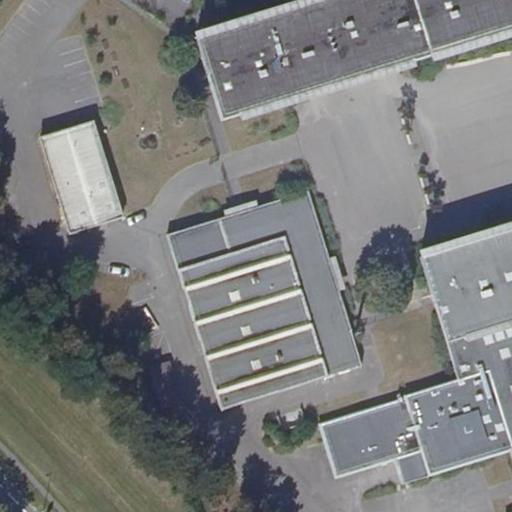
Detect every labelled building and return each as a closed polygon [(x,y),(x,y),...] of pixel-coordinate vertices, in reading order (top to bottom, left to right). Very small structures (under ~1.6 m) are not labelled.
[(511,0),(321,0),(197,39),(218,106),(222,120),(511,30),(511,0)] [(93,122),(41,137),(70,233),(92,226),(123,216),(101,145),(93,122)] [(357,350),(309,192),(220,219),(168,234),(175,256),(178,269),(221,410),(362,366),(357,350)] [(447,342),(459,380),(404,397),(405,399),(321,425),(326,442),(337,477),(396,459),(421,451),(429,476),(479,460),(511,450),(511,228),(421,256),(432,294),(435,303),(447,342)] [(171,360),(148,367),(161,410),(184,403),(171,360)] [(421,451),(396,459),(404,483),(429,476),(421,451)]
